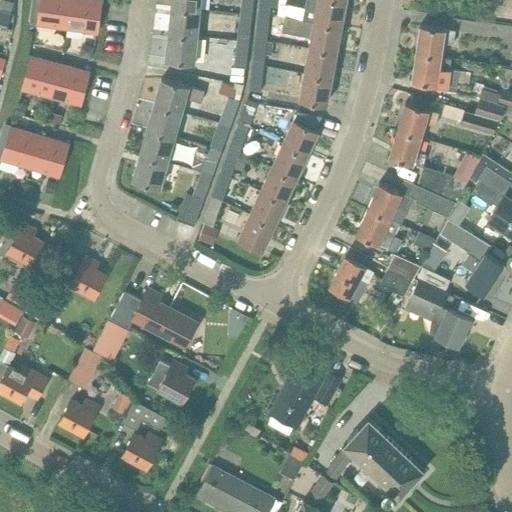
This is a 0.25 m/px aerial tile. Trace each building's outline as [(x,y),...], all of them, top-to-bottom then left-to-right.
[(7,0),(0,0),(0,23),(8,25),(14,2),(7,0)] [(71,0),(36,0),(33,23),(67,28),(71,0)] [(97,32),(101,0),(71,0),(67,28),(97,32)] [(201,10),(201,0),(172,0),(172,7),(201,10)] [(254,0),(242,0),(240,14),(253,15),(254,0)] [(341,26),(346,0),(343,0),(307,0),(303,19),(341,26)] [(198,35),(201,10),(172,7),(170,32),(198,35)] [(271,13),(259,12),(256,32),(269,33),(271,13)] [(303,20),(285,17),(283,30),(312,36),(310,47),(336,52),(341,26),(303,19),(303,20)] [(252,21),(240,20),(238,39),(250,41),(252,21)] [(214,22),(213,41),(234,42),(235,23),(214,22)] [(453,44),(455,30),(421,25),(416,53),(441,57),(443,43),(453,44)] [(195,62),(198,35),(170,32),(167,58),(166,58),(166,59),(195,62)] [(268,41),(268,39),(256,38),(253,58),(266,59),(266,54),(272,55),(274,42),(268,41)] [(247,68),(250,41),(238,39),(235,66),(247,68)] [(331,78),(336,52),(310,47),(305,73),(331,78)] [(416,53),(412,81),(432,84),(458,88),(461,70),(461,69),(450,67),(452,58),(441,57),(416,53)] [(52,96),(60,63),(31,55),(23,89),(52,96)] [(350,92),(349,60),(337,61),(337,92),(350,92)] [(81,104),(89,71),(60,63),(52,96),(81,104)] [(265,65),(253,64),(250,84),(262,85),(265,65)] [(200,81),(202,70),(186,67),(184,77),(200,81)] [(327,104),(331,78),(305,73),(300,99),(327,104)] [(202,102),(205,90),(162,78),(161,79),(162,79),(155,104),(181,111),(185,97),(202,102)] [(230,126),(239,101),(241,101),(244,88),(245,84),(235,82),(234,87),(223,83),(220,93),(234,97),(234,99),(228,97),(219,122),(230,126)] [(511,91),(502,88),(497,102),(506,104),(511,106),(511,104),(511,91)] [(247,97),(240,117),(251,121),(258,101),(247,97)] [(481,97),(476,112),(499,119),(501,119),(506,104),(497,102),(481,97)] [(435,126),(439,112),(406,102),(397,129),(420,136),(425,122),(435,126)] [(18,104),(15,114),(16,114),(22,116),(25,107),(18,104)] [(174,136),(181,111),(155,104),(148,129),(174,136)] [(202,123),(205,112),(187,107),(184,118),(202,123)] [(499,119),(476,112),(465,110),(461,123),(494,133),(499,119)] [(307,154),(319,130),(294,119),(283,143),(307,154)] [(249,127),(238,123),(231,142),(242,146),(249,127)] [(7,124),(0,145),(0,158),(1,159),(30,167),(40,134),(11,126),(7,124)] [(497,139),(506,147),(511,140),(511,129),(508,126),(497,139)] [(228,132),(217,128),(211,146),(222,150),(228,132)] [(168,161),(174,136),(148,129),(141,153),(168,161)] [(422,167),(427,153),(416,150),(420,136),(397,129),(389,156),(422,167)] [(453,158),(467,163),(476,139),(462,133),(453,158)] [(40,134),(30,167),(59,176),(69,143),(40,134)] [(296,178),(307,154),(283,143),(272,166),(296,178)] [(240,152),(229,148),(222,167),(233,171),(240,152)] [(220,156),(209,152),(202,171),(213,175),(220,156)] [(481,178),(472,190),(492,203),(493,201),(499,204),(489,219),(486,223),(502,234),(505,229),(511,233),(511,197),(511,196),(511,171),(483,152),(479,160),(486,165),(479,177),(481,178)] [(161,187),(161,185),(168,161),(141,153),(134,178),(133,179),(161,187)] [(285,202),(296,178),(272,166),(261,190),(285,202)] [(441,195),(443,190),(448,173),(424,166),(419,182),(425,184),(424,188),(441,195)] [(231,176),(220,172),(213,192),(224,196),(231,176)] [(211,180),(200,177),(193,195),(187,193),(177,219),(195,226),(211,180)] [(400,222),(412,196),(380,182),(367,209),(401,224),(401,222),(400,222)] [(422,187),(416,201),(437,211),(446,214),(452,200),(441,195),(424,188),(422,187)] [(274,225),(285,202),(261,190),(250,214),(274,225)] [(222,201),(211,197),(204,216),(215,220),(222,201)] [(398,251),(403,239),(395,236),(401,224),(367,209),(356,234),(389,248),(394,251),(395,250),(398,251)] [(263,249),(274,225),(250,214),(239,238),(263,249)] [(491,245),(460,224),(449,217),(439,232),(440,233),(441,233),(469,252),(462,263),(473,271),(466,281),(484,294),(503,265),(486,253),(491,245)] [(44,241),(33,235),(36,229),(22,222),(15,236),(8,232),(0,246),(0,251),(5,254),(7,250),(32,263),(44,241)] [(66,269),(72,258),(62,253),(56,264),(66,269)] [(412,281),(414,277),(421,265),(395,253),(388,268),(412,281)] [(95,296),(97,291),(106,274),(95,267),(99,262),(85,255),(70,283),(95,296)] [(374,271),(346,256),(330,285),(350,295),(352,292),(356,291),(359,286),(357,282),(359,278),(368,283),(374,271)] [(404,295),(406,292),(412,281),(388,268),(380,283),(394,290),(404,295)] [(459,345),(471,317),(449,308),(454,296),(441,290),(414,277),(412,281),(406,292),(412,295),(410,298),(430,307),(429,309),(435,312),(432,319),(430,332),(459,345)] [(30,309),(42,285),(30,278),(24,291),(12,285),(6,297),(30,309)] [(125,290),(111,317),(128,326),(132,318),(185,345),(197,322),(158,301),(161,295),(148,288),(142,299),(125,290)] [(28,338),(37,322),(23,314),(15,331),(16,331),(13,336),(11,334),(5,346),(15,351),(23,335),(28,338)] [(103,353),(119,324),(109,319),(94,348),(103,353)] [(70,378),(85,386),(101,356),(86,348),(70,378)] [(171,365),(161,360),(149,382),(159,387),(158,388),(182,401),(195,379),(184,373),(187,367),(174,360),(171,365)] [(20,371),(2,361),(0,364),(0,379),(1,380),(0,381),(0,389),(21,401),(26,391),(38,397),(48,378),(23,365),(20,371)] [(324,380),(299,367),(286,391),(282,390),(270,412),(273,414),(267,424),(288,435),(293,425),(297,427),(314,396),(327,403),(331,395),(341,378),(328,371),(324,380)] [(123,412),(131,398),(120,392),(113,406),(123,412)] [(83,404),(72,398),(59,421),(84,434),(99,406),(86,399),(83,404)] [(159,429),(166,417),(134,400),(122,422),(136,429),(142,419),(159,429)] [(425,470),(369,417),(343,445),(345,446),(325,471),(335,479),(353,454),(388,487),(387,487),(383,491),(383,494),(387,497),(390,497),(394,494),(394,492),(399,497),(425,470)] [(146,438),(142,436),(135,432),(122,454),(146,468),(162,439),(149,432),(146,438)] [(295,479),(307,458),(293,450),(282,471),(295,479)] [(277,511),(283,502),(213,465),(198,494),(220,506),(222,502),(240,511),(277,511)] [(316,505),(333,482),(323,474),(304,499),(296,511),(326,511),(327,511),(316,505)]
